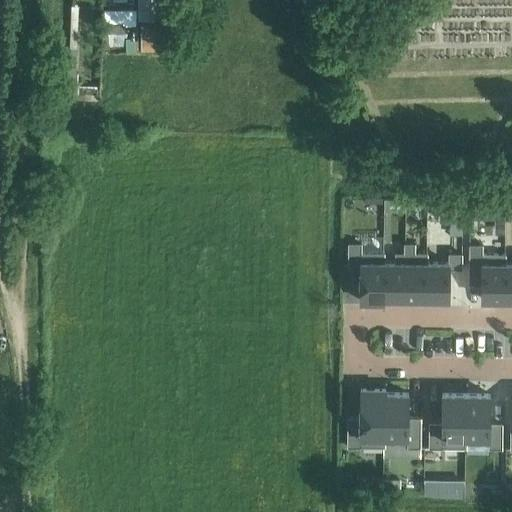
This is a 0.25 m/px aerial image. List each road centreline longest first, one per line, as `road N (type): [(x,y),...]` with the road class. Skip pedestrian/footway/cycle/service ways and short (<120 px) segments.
road 1 (track): [(28,511),(28,0)]
road 2 (residential): [(511,365),(371,363),(355,339),(372,319),(511,321)]
